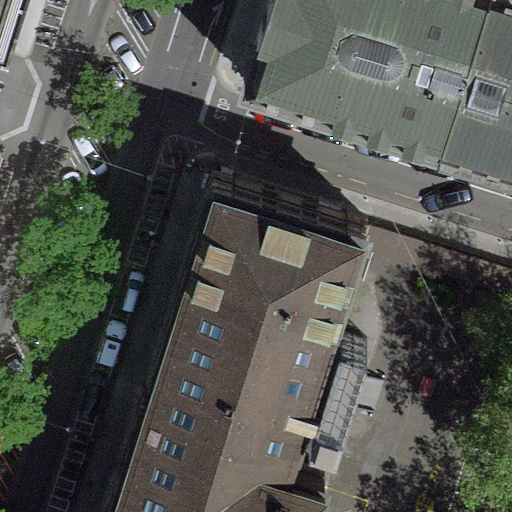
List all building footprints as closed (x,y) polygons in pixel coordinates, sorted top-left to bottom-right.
[(0,0),(0,29),(8,32),(18,0),(0,0)] [(349,106),(443,136),(486,0),(269,0),(246,73),(349,106)] [(511,0),(486,0),(443,136),(486,150),(511,157),(511,0)] [(106,511),(313,511),(327,471),(291,459),(368,219),(215,171),(117,480),(106,511)] [(343,331),(319,404),(343,411),(367,339),(343,331)] [(343,411),(319,404),(312,425),(335,433),(343,411)] [(507,511),(511,500),(511,443),(438,419),(407,511),(507,511)]
